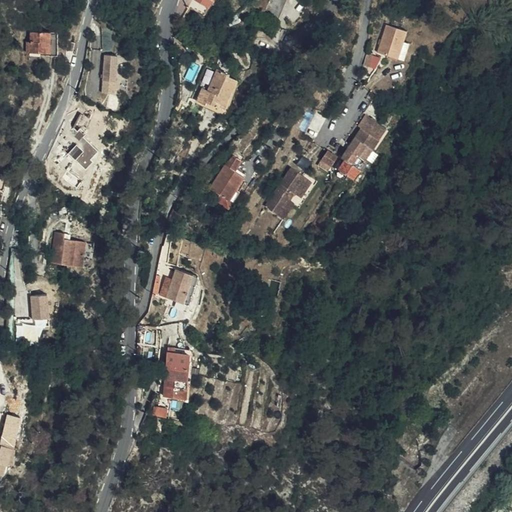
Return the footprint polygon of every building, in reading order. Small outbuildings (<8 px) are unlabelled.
[(216,0),(196,0),(189,14),(204,22),(216,0)] [(290,4),(282,0),(274,0),(264,20),(279,28),(290,4)] [(55,35),(27,29),(24,39),(21,38),(19,49),(33,52),(32,55),(49,59),(55,35)] [(392,67),(397,50),(401,39),(380,32),(371,60),(392,67)] [(401,51),(397,50),(392,67),(396,68),(401,51)] [(106,57),(94,57),(94,95),(106,95),(106,57)] [(365,64),(359,62),(356,73),(362,75),(365,64)] [(202,108),(214,76),(209,74),(203,90),(201,96),(196,94),(191,106),(201,110),(202,108)] [(221,79),(214,76),(202,108),(219,114),(230,84),(220,80),(221,79)] [(201,110),(200,112),(220,120),(233,85),(230,84),(219,114),(202,108),(201,110)] [(377,140),(379,136),(359,122),(350,133),(353,135),(347,144),(365,157),(377,140)] [(60,145),(86,166),(100,150),(75,128),(60,145)] [(351,175),(365,157),(347,144),(342,151),(340,154),(334,164),(351,175)] [(329,162),(319,155),(315,163),(323,170),(324,171),(329,162)] [(217,166),(216,166),(201,194),(210,199),(220,206),(227,193),(234,180),(225,174),(230,163),(223,159),(217,166)] [(323,170),(315,163),(311,168),(319,175),(323,170)] [(344,185),(351,175),(334,164),(327,173),(330,175),(341,183),(344,185)] [(266,216),(291,177),(284,172),(257,210),(266,216)] [(327,179),(339,186),(341,183),(330,175),(327,179)] [(303,186),(291,177),(266,216),(270,219),(280,205),(284,207),(286,209),(303,186)] [(307,188),(303,186),(286,209),(291,212),(307,188)] [(220,206),(210,199),(207,205),(221,214),(231,195),(227,193),(220,206)] [(280,205),(270,219),(274,222),(284,207),(280,205)] [(44,264),(76,266),(77,241),(56,239),(56,234),(46,233),(44,264)] [(189,282),(168,274),(158,303),(180,311),(189,282)] [(25,299),(30,329),(46,326),(41,296),(25,299)] [(167,404),(167,408),(184,409),(185,357),(160,356),(160,361),(180,361),(180,405),(167,404)] [(160,361),(159,404),(167,404),(180,405),(180,361),(160,361)] [(155,413),(167,417),(167,408),(167,404),(159,404),(155,404),(155,413)] [(0,474),(6,477),(22,417),(9,413),(0,446),(0,474)] [(167,422),(167,417),(155,413),(155,422),(167,422)]
